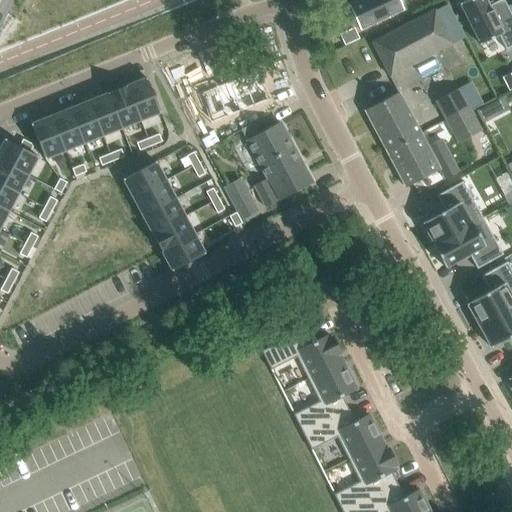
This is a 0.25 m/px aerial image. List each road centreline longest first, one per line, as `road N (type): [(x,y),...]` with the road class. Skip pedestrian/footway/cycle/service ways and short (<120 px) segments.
road 1 (residential): [(0,364),(24,364),(366,187)]
road 2 (residential): [(288,4),(0,112)]
road 3 (residential): [(419,283),(347,321),(442,511)]
road 4 (residential): [(366,187),(320,104),(288,4)]
road 5 (residential): [(511,448),(419,283)]
